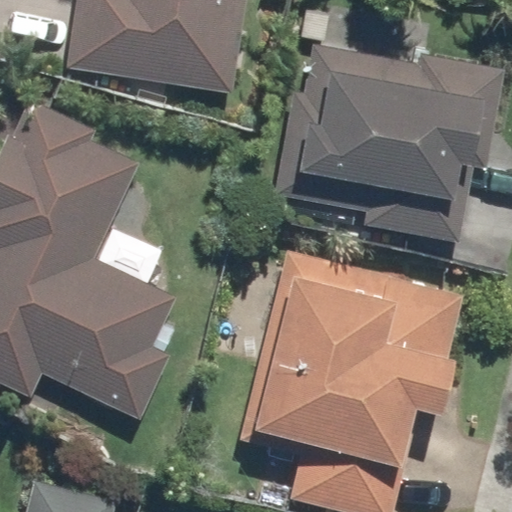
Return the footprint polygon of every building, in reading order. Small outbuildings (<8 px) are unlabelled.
[(68,0),(62,72),(235,87),(242,0),(68,0)] [(480,162),(498,67),(412,51),(410,60),(306,41),(297,89),(288,88),(268,192),(358,209),(356,222),(452,240),(468,160),(480,162)] [(88,255),(134,161),(84,138),(89,127),(24,96),(5,134),(0,131),(0,384),(22,395),(34,369),(132,416),(163,352),(146,344),(170,294),(88,255)] [(425,410),(454,293),(280,247),(234,437),(293,451),(282,495),(346,511),(383,511),(411,407),(425,410)] [(108,511),(112,500),(28,478),(19,511),(108,511)]
